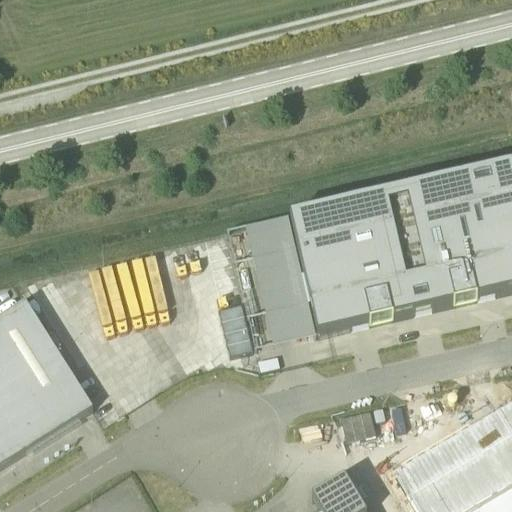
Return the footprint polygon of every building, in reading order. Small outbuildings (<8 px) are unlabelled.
[(289,223),(317,342),(511,296),(511,173),(510,171),(289,223)] [(203,317),(232,270),(212,257),(209,263),(196,255),(193,260),(179,251),(154,292),(176,306),(178,301),(203,317)] [(110,270),(51,303),(82,359),(154,319),(132,280),(119,287),(110,270)] [(239,300),(214,306),(226,353),(250,347),(239,300)] [(0,473),(91,416),(24,309),(0,324),(0,473)] [(202,350),(166,369),(171,379),(207,361),(202,350)] [(430,462),(420,472),(387,492),(399,511),(511,511),(511,416),(457,450),(443,453),(444,457),(433,464),(430,462)] [(358,511),(343,485),(322,498),(323,499),(327,497),(331,504),(317,511),(358,511)]
